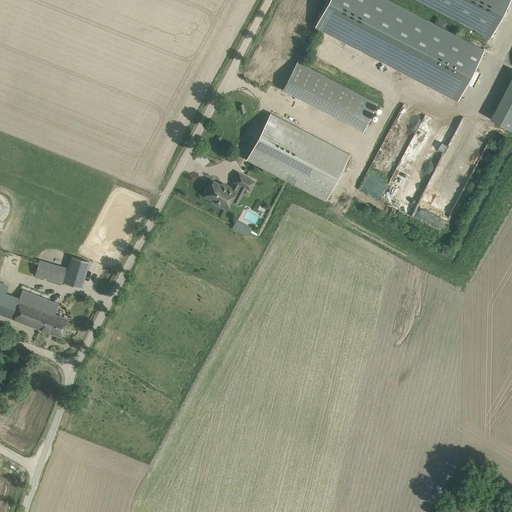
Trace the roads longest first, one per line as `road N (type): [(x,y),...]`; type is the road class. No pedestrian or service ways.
road 1 (unclassified): [(75,363),(232,87)]
road 2 (unclassified): [(24,511),(75,363)]
